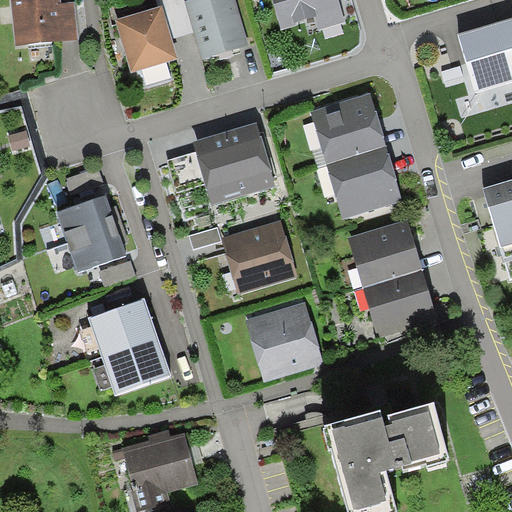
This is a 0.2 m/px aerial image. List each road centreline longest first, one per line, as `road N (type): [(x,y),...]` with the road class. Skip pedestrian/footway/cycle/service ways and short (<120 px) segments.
road 1 (residential): [(250,511),(136,131)]
road 2 (residential): [(511,414),(477,328),(404,76),(385,57)]
road 3 (residential): [(136,131),(385,57)]
road 4 (residential): [(119,137),(55,156),(36,95),(100,76)]
